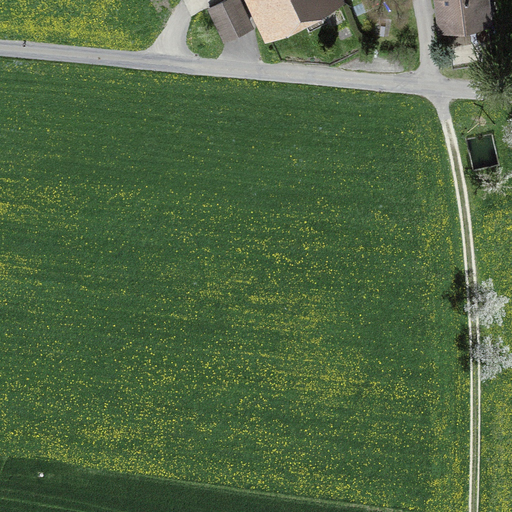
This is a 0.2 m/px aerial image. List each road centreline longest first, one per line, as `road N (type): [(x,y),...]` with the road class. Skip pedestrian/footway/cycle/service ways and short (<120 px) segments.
road 1 (track): [(418,0),(457,167),(469,259),(473,511)]
road 2 (unclassified): [(511,93),(0,48)]
